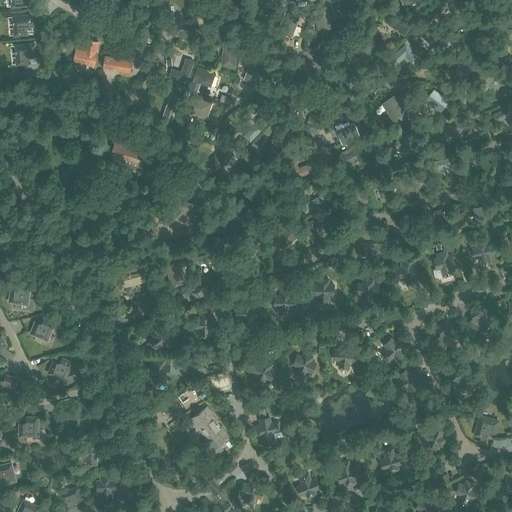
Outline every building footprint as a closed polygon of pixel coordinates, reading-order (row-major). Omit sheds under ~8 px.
[(293,10),(295,0),(291,0),(286,0),(286,9),(293,10)] [(455,10),(460,3),(456,0),(440,0),(434,8),(440,13),(448,4),(455,10)] [(114,3),(112,12),(127,15),(129,6),(114,3)] [(326,6),(316,9),(321,29),(331,26),(326,6)] [(293,37),(300,17),(285,11),(277,31),(293,37)] [(410,27),(389,12),(384,20),(404,36),(410,27)] [(14,17),(15,35),(27,34),(27,26),(33,26),(32,15),(14,17)] [(500,42),(511,37),(511,28),(504,32),(500,22),(493,25),(500,42)] [(442,40),(435,47),(441,53),(454,39),(442,27),(436,33),(442,40)] [(484,47),(491,44),(486,29),(466,35),(469,42),(481,38),(484,47)] [(363,39),(352,49),(364,63),(376,52),(368,43),(368,44),(363,39)] [(95,65),(95,64),(97,51),(96,51),(97,42),(86,40),(85,50),(76,49),(73,65),(83,67),(85,63),(95,65)] [(141,45),(133,43),(131,51),(139,53),(141,45)] [(16,46),(18,64),(30,63),(29,55),(35,55),(34,44),(16,46)] [(234,67),(236,45),(223,44),(221,65),(234,67)] [(406,44),(390,59),(395,65),(405,55),(413,63),(419,57),(406,44)] [(464,60),(456,67),(462,73),(475,59),(463,47),(457,53),(464,60)] [(103,67),(131,72),(133,59),(106,54),(103,67)] [(186,82),(193,61),(185,58),(181,72),(171,68),(168,76),(186,82)] [(273,59),(265,84),(274,86),(282,62),(273,59)] [(257,85),(264,68),(249,62),(243,79),(257,85)] [(486,86),(502,74),(493,62),(477,75),(486,86)] [(209,87),(214,73),(197,66),(192,80),(209,87)] [(326,84),(319,87),(321,95),(329,92),(326,84)] [(310,90),(302,94),(312,114),(320,110),(310,90)] [(440,113),(449,101),(434,90),(425,102),(440,113)] [(393,120),(405,112),(394,95),(381,103),(393,120)] [(166,105),(162,119),(171,122),(179,98),(170,96),(167,105),(166,105)] [(207,113),(210,103),(191,96),(186,110),(201,116),(205,118),(206,117),(207,114),(207,113)] [(352,98),(325,107),(329,116),(355,106),(352,98)] [(511,103),(492,115),(497,123),(511,114),(511,103)] [(351,110),(343,112),(346,120),(354,117),(351,110)] [(413,114),(408,116),(412,127),(418,125),(413,114)] [(454,119),(448,117),(445,132),(463,135),(467,119),(454,116),(454,119)] [(262,117),(245,136),(251,142),(268,123),(262,117)] [(343,144),(359,137),(353,123),(336,130),(343,144)] [(215,139),(218,127),(213,126),(210,138),(215,139)] [(289,141),(276,133),(267,148),(281,155),(289,141)] [(419,139),(398,134),(394,149),(415,154),(419,139)] [(152,150),(147,148),(148,147),(116,137),(109,158),(123,162),(122,164),(133,167),(132,173),(130,178),(137,179),(138,175),(139,175),(144,159),(149,160),(152,150)] [(257,151),(260,146),(253,141),(248,149),(257,151)] [(168,165),(174,145),(164,142),(157,162),(168,165)] [(227,143),(219,154),(229,161),(236,150),(227,143)] [(362,164),(369,161),(361,143),(340,153),(344,160),(357,154),(362,164)] [(244,149),(240,155),(249,161),(253,154),(244,149)] [(479,167),(486,164),(481,149),(462,156),(464,163),(476,158),(479,167)] [(218,177),(228,163),(214,152),(204,167),(218,177)] [(452,157),(434,161),(436,169),(446,167),(449,179),(457,177),(452,157)] [(293,179),(312,171),(309,164),(298,168),(294,160),(287,163),(293,179)] [(402,196),(416,192),(409,173),(396,177),(402,196)] [(385,175),(377,178),(384,201),(392,198),(385,175)] [(162,208),(169,185),(158,181),(151,205),(162,208)] [(249,188),(256,203),(271,197),(265,181),(249,188)] [(365,187),(354,190),(357,199),(367,195),(365,187)] [(305,212),(325,203),(321,195),(308,201),(303,191),(296,195),(305,212)] [(511,218),(511,194),(507,196),(510,210),(500,212),(502,220),(511,218)] [(172,211),(200,218),(203,205),(176,198),(172,211)] [(231,230),(253,220),(245,201),(223,211),(231,230)] [(489,205),(475,208),(478,225),(492,223),(489,205)] [(442,210),(426,214),(432,236),(448,231),(442,210)] [(321,216),(304,224),(313,244),(321,240),(316,229),(325,224),(321,216)] [(414,222),(404,224),(409,246),(419,244),(414,222)] [(282,248),(298,236),(289,224),(273,236),(282,248)] [(247,259),(263,247),(254,235),(238,247),(247,259)] [(369,258),(391,254),(388,240),(367,244),(369,258)] [(476,247),(471,249),(474,259),(479,258),(481,266),(491,263),(489,255),(494,254),(491,243),(486,245),(485,240),(475,242),(476,247)] [(176,259),(174,250),(167,252),(169,260),(176,259)] [(439,258),(434,259),(437,270),(442,268),(444,276),(454,274),(451,266),(456,264),(454,254),(449,255),(447,250),(437,253),(439,258)] [(213,270),(220,268),(216,252),(197,257),(199,264),(211,261),(213,270)] [(144,270),(152,268),(150,257),(141,259),(144,270)] [(402,267),(397,268),(400,279),(405,278),(407,285),(417,283),(415,275),(420,273),(417,263),(412,264),(410,259),(401,262),(402,267)] [(170,285),(185,282),(181,262),(167,265),(170,285)] [(125,285),(146,280),(142,266),(121,272),(125,285)] [(361,280),(356,280),(356,291),(361,291),(361,299),(371,299),(371,291),(377,291),(377,280),(372,280),(372,275),(361,275),(361,280)] [(318,283),(313,283),(313,293),(318,293),(318,302),(328,302),(328,293),(333,293),(333,283),(328,283),(328,277),(318,277),(318,283)] [(10,288),(9,302),(29,304),(31,283),(19,282),(18,289),(10,288)] [(280,294),(274,294),(274,305),(280,305),(280,313),(290,313),(290,305),(295,305),(295,294),(290,294),(290,289),(280,289),(280,294)] [(242,306),(237,306),(237,316),(242,316),(242,325),(252,325),(252,316),(258,316),(258,306),(252,306),(252,300),(242,300),(242,306)] [(475,332),(492,322),(482,304),(472,311),(475,317),(469,321),(475,332)] [(199,317),(194,317),(194,328),(199,328),(199,336),(209,336),(209,328),(214,328),(214,317),(209,317),(209,312),(199,312),(199,317)] [(48,341),(56,322),(44,317),(42,323),(35,320),(29,333),(48,341)] [(445,347),(460,334),(447,319),(437,327),(442,333),(437,338),(445,347)] [(161,329),(158,325),(150,332),(153,336),(147,341),(154,349),(160,343),(164,347),(172,340),(168,336),(172,333),(165,325),(161,329)] [(0,349),(8,345),(2,334),(0,334),(0,349)] [(394,341),(391,337),(383,344),(386,348),(380,353),(387,361),(393,355),(396,359),(405,352),(401,348),(405,345),(398,337),(394,341)] [(339,349),(334,349),(333,359),(339,360),(338,368),(348,369),(349,361),(354,361),(355,350),(350,350),(350,345),(340,344),(339,349)] [(302,357),(297,355),(293,365),(298,367),(295,375),(304,378),(307,371),(312,373),(316,363),(311,361),(313,356),(304,352),(302,357)] [(66,380),(75,361),(63,356),(60,362),(53,359),(47,372),(66,380)] [(154,363),(149,363),(149,374),(154,374),(154,383),(164,383),(164,374),(169,375),(169,364),(164,364),(164,358),(154,358),(154,363)] [(260,365),(255,364),(252,374),(257,376),(254,383),(264,386),(266,378),(272,380),(274,369),(269,368),(271,363),(261,360),(260,365)] [(452,390),(472,385),(466,366),(454,369),(456,376),(449,378),(452,390)] [(421,378),(415,369),(411,371),(408,367),(397,374),(400,379),(394,382),(400,392),(407,387),(409,391),(420,385),(417,380),(421,378)] [(0,393),(12,397),(18,377),(6,373),(4,380),(0,378),(0,393)] [(71,430),(82,430),(82,422),(87,422),(87,409),(82,409),(82,405),(71,405),(71,409),(67,409),(67,422),(71,422),(71,430)] [(196,414),(213,437),(203,445),(212,457),(222,449),(218,444),(228,436),(211,413),(212,412),(208,405),(196,414)] [(500,419),(481,414),(476,434),(488,437),(490,430),(497,431),(500,419)] [(39,436),(39,415),(26,415),(26,422),(18,422),(19,436),(39,436)] [(262,434),(263,439),(273,437),(273,432),(281,430),(279,420),(271,422),(270,416),(259,418),(260,424),(255,425),(257,435),(262,434)] [(442,436),(444,431),(434,426),(432,431),(425,428),(420,437),(428,440),(426,445),(436,450),(438,445),(443,447),(447,438),(442,436)] [(86,465),(97,465),(97,456),(102,456),(101,443),(96,444),(96,439),(85,440),(85,444),(81,444),(81,457),(86,457),(86,465)] [(396,464),(401,462),(398,452),(393,454),(390,446),(380,449),(383,457),(378,458),(381,469),(386,467),(388,472),(397,469),(396,464)] [(353,477),(358,476),(354,465),(349,467),(347,459),(337,463),(340,470),(335,472),(338,482),(343,481),(345,486),(354,482),(353,477)] [(11,462),(0,465),(0,476),(2,476),(3,483),(15,480),(13,469),(11,462)] [(314,489),(318,487),(315,477),(310,479),(307,471),(297,475),(300,483),(295,484),(299,495),(304,493),(306,498),(315,494),(314,489)] [(97,492),(101,491),(102,499),(113,499),(113,490),(116,490),(116,478),(111,478),(111,474),(100,475),(100,479),(97,479),(97,492)] [(248,483),(243,481),(240,492),(245,493),(242,501),(252,504),(254,496),(259,497),(262,487),(257,485),(259,480),(249,478),(248,483)] [(465,484),(460,483),(457,493),(462,495),(459,502),(469,506),(471,498),(476,499),(480,489),(475,487),(476,482),(467,479),(465,484)] [(83,499),(78,485),(59,492),(66,511),(78,507),(76,502),(83,499)] [(425,499),(420,497),(416,507),(421,509),(419,511),(436,511),(439,504),(434,502),(436,498),(427,494),(425,499)] [(38,511),(42,506),(23,498),(16,511),(38,511)] [(220,505),(215,504),(212,511),(233,511),(234,509),(229,508),(231,503),(221,500),(220,505)]
